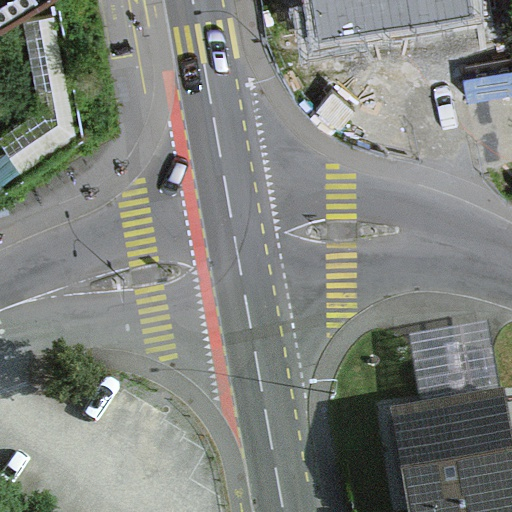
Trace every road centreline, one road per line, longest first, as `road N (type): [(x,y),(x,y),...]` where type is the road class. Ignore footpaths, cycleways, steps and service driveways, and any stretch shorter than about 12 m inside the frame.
road 1 (residential): [(237,252),(342,228),(405,231),(453,241),(511,270)]
road 2 (secondary): [(287,511),(237,252)]
road 3 (secondary): [(193,0),(237,252)]
road 4 (residential): [(0,309),(237,252)]
